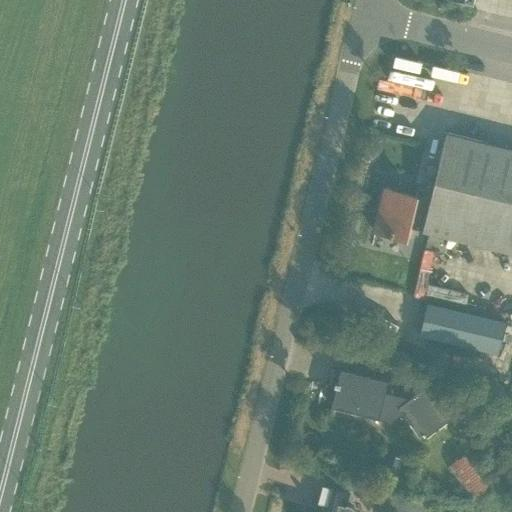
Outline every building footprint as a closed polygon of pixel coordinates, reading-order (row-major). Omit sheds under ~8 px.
[(386,189),(375,232),(406,239),(409,228),(429,233),(426,247),(446,253),(449,238),(511,253),(511,148),(448,133),(433,191),(419,188),(416,197),(386,189)] [(483,275),(476,296),(494,302),(501,281),(483,275)] [(428,304),(420,336),(498,354),(506,322),(428,304)] [(342,369),(333,406),(389,421),(402,411),(404,414),(423,439),(452,418),(428,385),(414,395),(409,399),(382,392),(385,381),(342,369)] [(474,449),(448,467),(474,503),(500,485),(474,449)] [(355,511),(354,508),(351,506),(346,504),(349,493),(324,486),(321,497),(321,498),(321,499),(321,500),(322,501),(323,502),(321,511),(307,507),(305,511),(355,511)]
